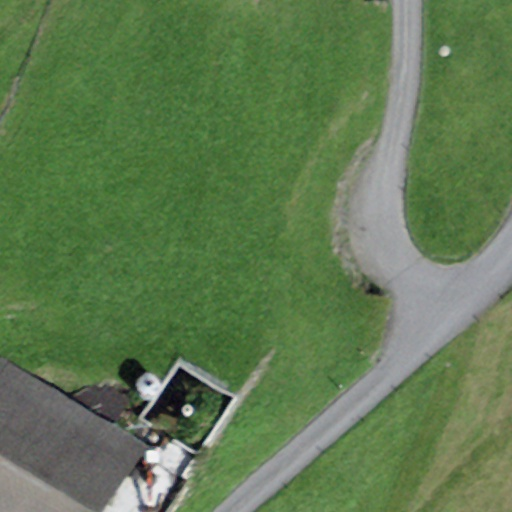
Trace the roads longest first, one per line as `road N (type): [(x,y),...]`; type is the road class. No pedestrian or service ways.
road 1 (unclassified): [(511,251),(232,511)]
road 2 (track): [(392,511),(456,308)]
road 3 (track): [(419,511),(511,431)]
